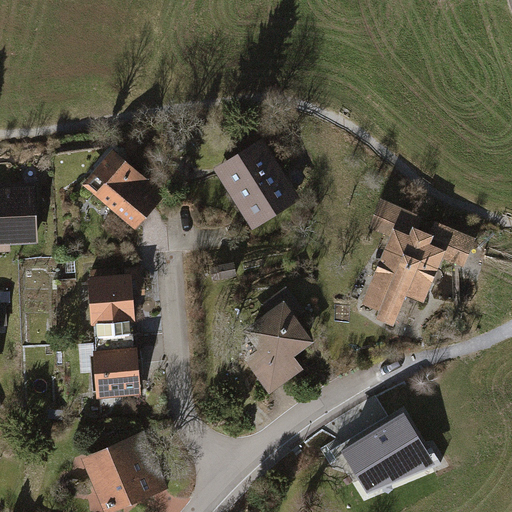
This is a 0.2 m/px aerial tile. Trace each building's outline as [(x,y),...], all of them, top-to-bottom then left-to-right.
[(300,201),(261,140),(212,171),(251,232),(300,201)] [(109,152),(80,187),(135,232),(164,198),(109,152)] [(36,187),(0,188),(0,253),(12,253),(11,246),(39,244),(36,187)] [(422,218),(380,200),(368,229),(390,238),(392,231),(408,238),(412,230),(417,232),(422,218)] [(435,223),(429,237),(433,238),(430,246),(445,253),(443,259),(463,268),(475,240),(435,223)] [(423,305),(443,259),(445,253),(430,246),(433,238),(429,237),(417,232),(412,230),(408,238),(392,231),(390,238),(361,306),(379,313),(375,322),(393,329),(406,298),(423,305)] [(126,276),(84,281),(89,327),(132,322),(126,276)] [(313,344),(295,319),(304,313),(286,287),(261,305),(267,314),(242,332),(256,352),(243,361),(268,396),(303,372),(293,358),(313,344)] [(0,327),(8,327),(7,307),(0,306),(0,327)] [(131,350),(92,354),(97,400),(135,397),(131,350)] [(404,416),(340,455),(366,495),(434,466),(404,416)] [(135,436),(80,462),(103,511),(116,511),(161,491),(135,436)]
